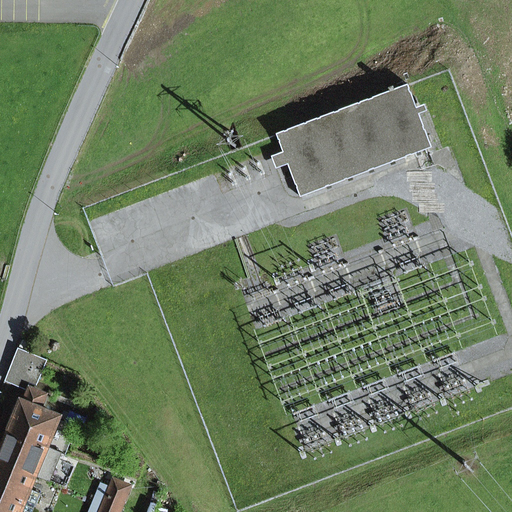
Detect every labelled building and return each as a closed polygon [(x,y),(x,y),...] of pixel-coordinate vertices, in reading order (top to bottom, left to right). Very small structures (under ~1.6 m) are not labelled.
[(432,148),(421,119),(430,116),(421,94),(413,97),(408,84),(394,90),(393,87),(390,89),(391,91),(277,134),(284,152),(288,165),(301,197),(432,148)] [(277,169),(288,165),(284,152),(272,157),(277,169)] [(20,352),(9,380),(17,384),(26,387),(29,380),(36,383),(44,362),(33,357),(20,352)] [(7,414),(1,428),(47,447),(60,418),(40,410),(46,396),(31,390),(25,404),(23,403),(17,418),(7,414)] [(0,444),(5,446),(0,457),(0,461),(36,476),(47,447),(1,428),(0,429),(0,444)] [(41,494),(30,490),(36,476),(0,461),(0,495),(35,509),(41,494)] [(102,511),(118,511),(129,487),(115,481),(102,511)] [(33,511),(35,509),(0,495),(0,511),(33,511)]
